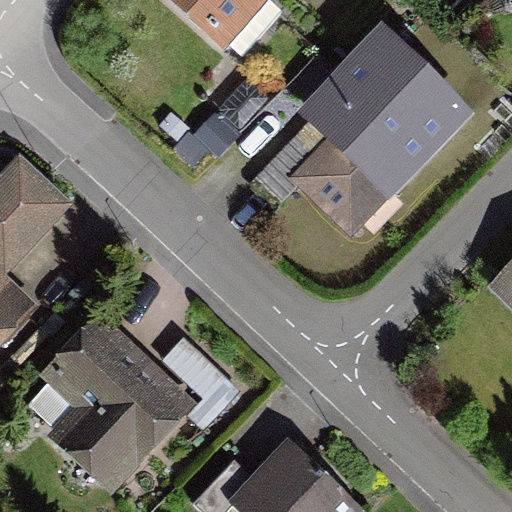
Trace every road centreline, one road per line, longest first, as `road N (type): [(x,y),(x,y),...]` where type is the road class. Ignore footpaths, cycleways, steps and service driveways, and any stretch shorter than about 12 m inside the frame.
road 1 (residential): [(0,68),(336,363)]
road 2 (residential): [(511,182),(336,363)]
road 3 (residential): [(336,363),(492,511)]
